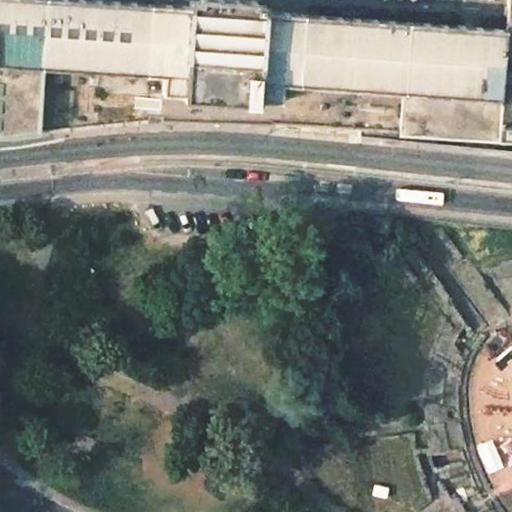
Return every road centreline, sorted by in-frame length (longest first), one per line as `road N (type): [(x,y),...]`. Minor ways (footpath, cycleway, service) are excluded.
road 1 (residential): [(511,168),(219,142),(0,154)]
road 2 (residential): [(0,191),(129,180),(511,204)]
